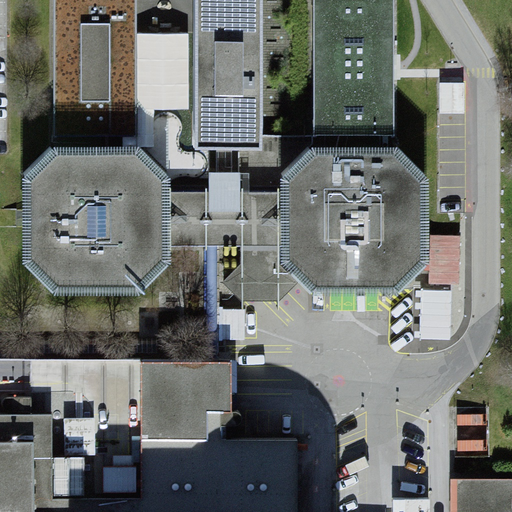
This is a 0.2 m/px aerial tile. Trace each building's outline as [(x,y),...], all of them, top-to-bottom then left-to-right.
[(134,0),(51,0),(51,137),(135,139),(134,0)] [(259,0),(190,0),(189,143),(214,144),(232,144),(258,144),(259,0)] [(391,0),(312,0),(311,131),(390,131),(391,0)] [(135,139),(51,137),(16,170),(17,256),(49,288),(138,288),(165,263),(165,243),(165,188),(165,169),(135,139)] [(421,176),(390,142),(310,143),(278,172),(278,190),(277,252),(298,278),(311,282),(392,283),(419,255),(420,234),(421,176)] [(214,144),(214,189),(232,189),(232,144),(214,144)] [(214,189),(165,188),(165,243),(205,243),(216,243),(239,243),(239,261),(220,280),(239,298),(277,299),(277,252),(278,190),(232,189),(214,189)] [(216,243),(205,243),(206,357),(217,357),(216,243)] [(0,511),(511,511),(511,478),(450,478),(449,511),(295,511),(295,432),(223,432),(223,420),(233,420),(238,417),(239,413),(238,409),(234,405),(228,405),(228,357),(217,357),(206,357),(137,356),(137,491),(48,491),(49,409),(0,408),(0,511)] [(429,511),(430,494),(390,493),(389,511),(429,511)]
